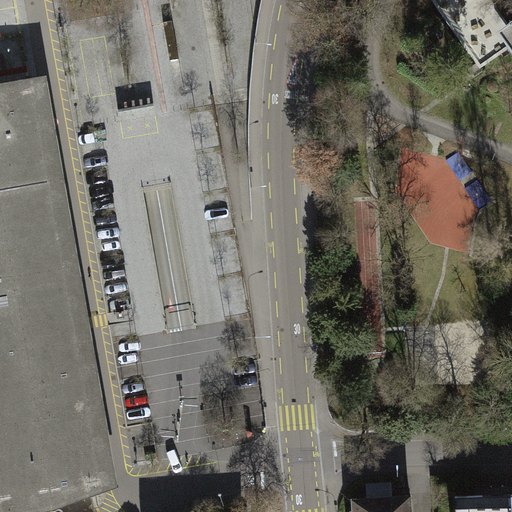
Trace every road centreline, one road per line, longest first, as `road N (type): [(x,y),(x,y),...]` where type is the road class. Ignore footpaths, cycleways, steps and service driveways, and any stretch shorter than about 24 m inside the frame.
road 1 (tertiary): [(303,464),(282,122),(301,0)]
road 2 (residential): [(511,452),(303,464)]
